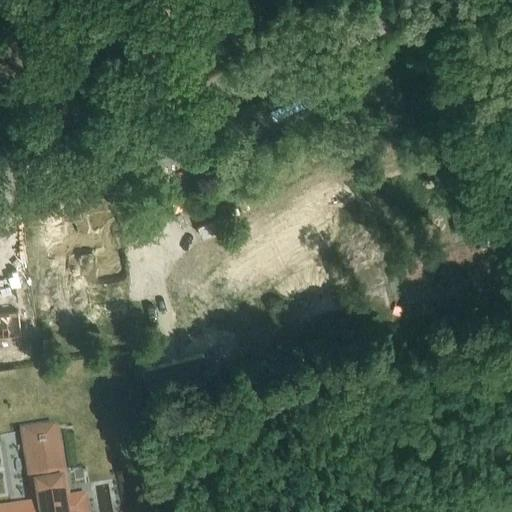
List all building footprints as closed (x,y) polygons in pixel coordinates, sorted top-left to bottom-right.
[(487,230),(481,203),(452,209),(458,237),(487,230)] [(72,231),(49,234),(57,307),(79,305),(74,252),(94,250),(97,279),(120,277),(113,216),(91,218),(93,241),(73,243),(72,231)] [(0,335),(21,333),(19,309),(0,310),(0,335)] [(201,351),(142,367),(148,390),(207,375),(201,351)] [(36,509),(16,511),(84,511),(83,503),(84,502),(84,501),(62,505),(60,490),(63,489),(56,444),(43,446),(43,444),(37,445),(37,447),(25,449),(32,494),(36,494),(38,509),(36,509)]
